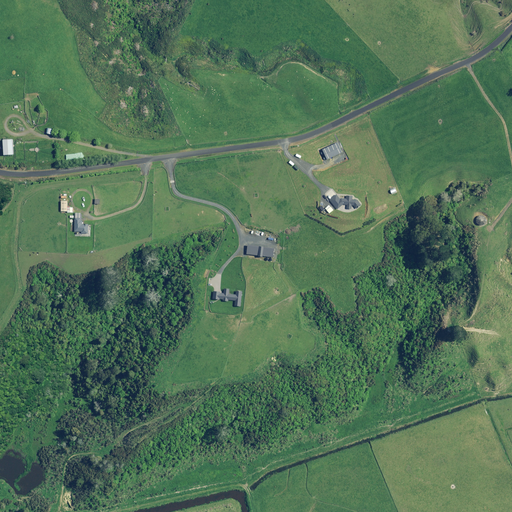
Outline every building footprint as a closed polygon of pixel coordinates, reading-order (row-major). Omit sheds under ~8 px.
[(13,155),(13,139),(3,140),(4,155),(13,155)] [(342,153),(337,142),(322,149),(327,159),(342,153)] [(340,199),(336,195),(329,200),(337,209),(342,205),(347,205),(346,209),(351,209),(351,205),(353,206),(356,208),(360,204),(357,200),(352,199),(352,196),(346,196),(345,199),(341,198),(340,199)] [(479,225),(479,226),(481,226),(482,226),(483,225),(484,225),(485,224),(486,223),(486,222),(486,221),(486,220),(486,219),(486,218),(485,217),(484,216),(483,216),(482,215),(481,215),(480,215),(479,215),(478,216),(477,217),(476,218),(476,219),(476,220),(476,221),(476,222),(476,223),(477,223),(477,224),(478,225),(479,225)] [(81,218),(74,218),(74,231),(81,232),(81,233),(88,233),(88,224),(82,224),(82,221),(81,220),(81,218)] [(273,248),(247,245),(246,254),(257,255),(257,256),(262,257),(262,256),(272,257),(273,248)]
